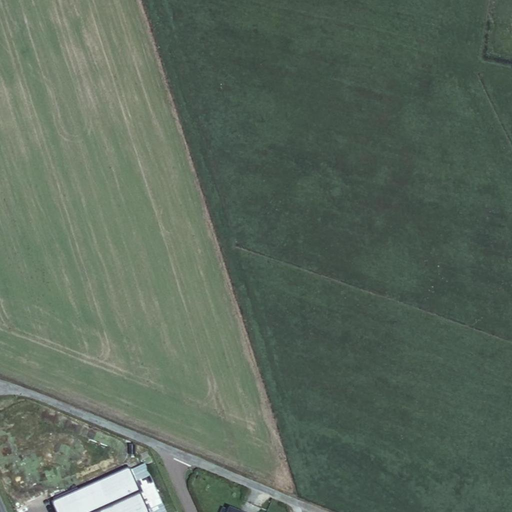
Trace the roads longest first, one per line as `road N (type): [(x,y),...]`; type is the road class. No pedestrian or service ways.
road 1 (residential): [(11,386),(183,456)]
road 2 (residential): [(183,456),(317,511)]
